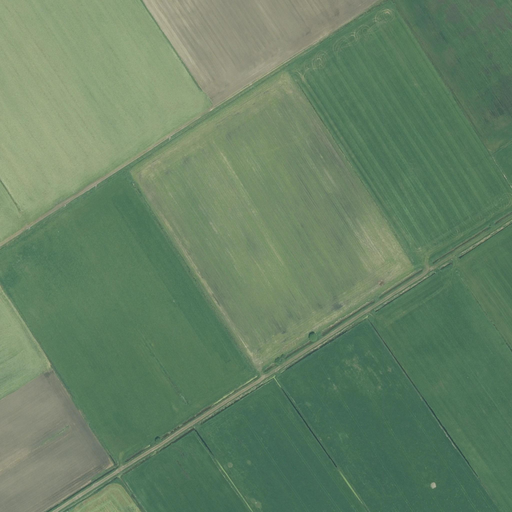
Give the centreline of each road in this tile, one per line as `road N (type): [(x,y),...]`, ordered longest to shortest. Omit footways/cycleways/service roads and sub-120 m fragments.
road 1 (track): [(54,511),(511,218)]
road 2 (track): [(0,245),(383,2)]
